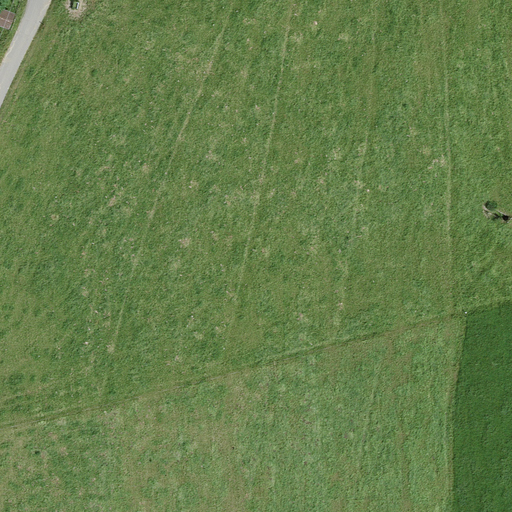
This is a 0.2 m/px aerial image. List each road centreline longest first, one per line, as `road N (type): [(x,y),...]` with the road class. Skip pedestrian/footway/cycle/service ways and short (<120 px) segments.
road 1 (motorway): [(25,511),(197,0)]
road 2 (motorway): [(130,0),(0,382)]
